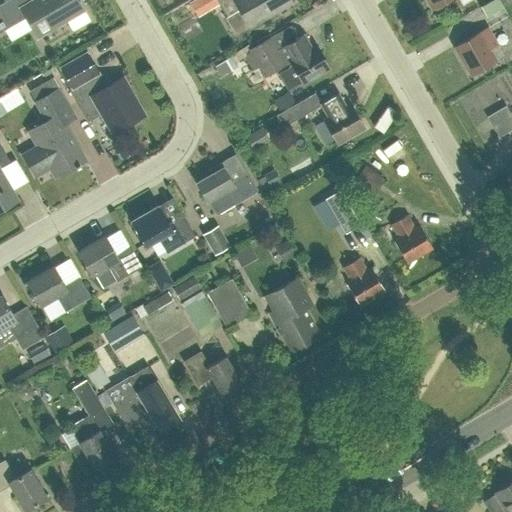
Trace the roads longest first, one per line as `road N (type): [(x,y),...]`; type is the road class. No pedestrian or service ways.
road 1 (residential): [(76,511),(507,256)]
road 2 (residential): [(0,255),(162,161),(182,141),(177,91),(126,0)]
road 3 (residential): [(507,256),(357,0)]
road 4 (tertiary): [(338,511),(511,408)]
